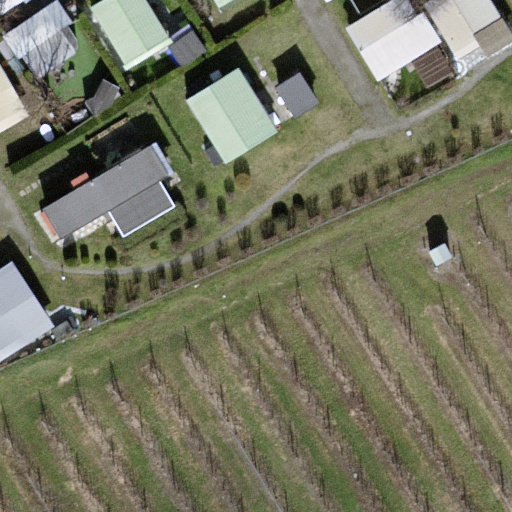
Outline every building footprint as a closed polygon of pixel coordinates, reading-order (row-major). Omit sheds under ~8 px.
[(59,0),(48,0),(9,25),(29,56),(76,26),(59,0)] [(85,0),(128,60),(175,27),(155,0),(85,0)] [(377,69),(447,32),(463,61),(511,34),(511,25),(498,0),(368,0),(346,12),(377,69)] [(0,121),(26,106),(0,60),(0,121)] [(239,69),(188,101),(227,164),(279,131),(239,69)] [(13,248),(0,256),(0,348),(55,313),(13,248)]
